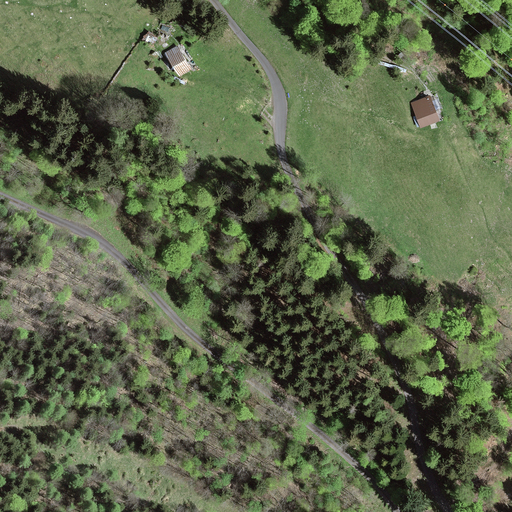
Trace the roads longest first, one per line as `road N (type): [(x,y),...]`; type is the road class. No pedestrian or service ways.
road 1 (unclassified): [(451,511),(417,447),(398,370),(366,297),(314,232),(281,155),(275,82),(212,0)]
road 2 (unclassified): [(0,196),(101,242),(193,336),(352,461),(395,511)]
